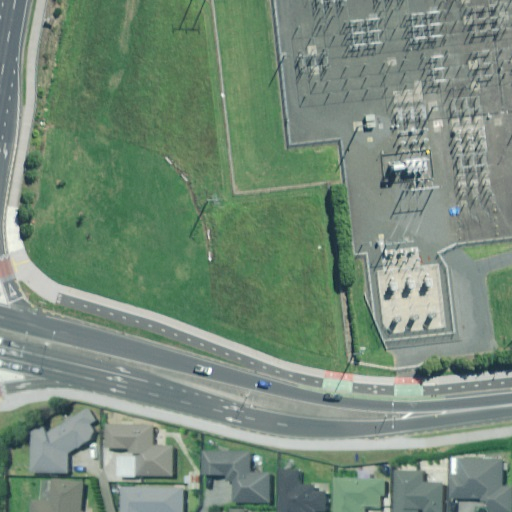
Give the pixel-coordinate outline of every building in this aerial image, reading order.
[(97,442),(103,419),(94,409),(64,427),(62,424),(51,430),(50,426),(37,433),(36,474),(73,474),(74,454),(97,442)] [(124,457),(123,478),(141,479),(141,477),(177,478),(178,447),(159,446),(160,426),(112,424),(111,450),(133,451),(133,457),(124,457)] [(277,474),(263,474),(264,459),(257,459),(257,454),(209,452),(208,476),(230,477),(230,482),(238,482),(237,504),(276,505),(277,474)] [(456,477),(455,502),(483,503),(493,504),(492,511),(511,511),(511,487),(507,487),(508,461),(457,459),(456,477)] [(329,511),(330,493),(318,493),(318,484),(304,484),(305,470),(286,470),(284,511),(329,511)] [(428,484),(428,473),(401,472),(399,511),(447,511),(448,484),(428,484)] [(204,474),(188,473),(188,484),(203,485),(204,474)] [(390,495),(391,481),(341,479),(339,511),(368,511),(369,508),(385,508),(385,495),(390,495)] [(35,511),(86,511),(88,483),(46,481),(45,502),(36,501),(35,511)] [(188,511),(189,490),(127,488),(126,511),(188,511)]
